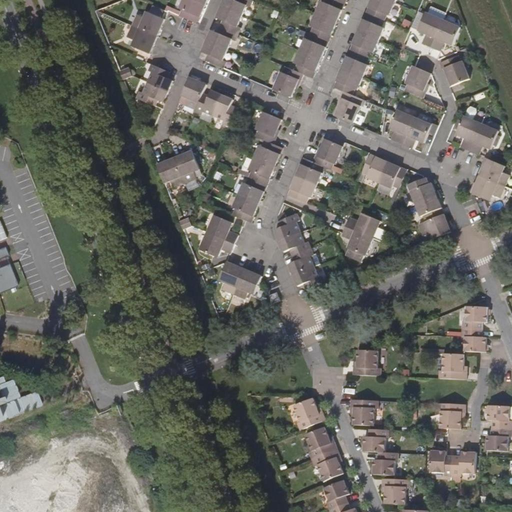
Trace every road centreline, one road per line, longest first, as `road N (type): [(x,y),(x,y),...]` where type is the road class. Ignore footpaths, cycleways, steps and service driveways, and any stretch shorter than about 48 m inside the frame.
road 1 (tertiary): [(1,0),(156,381)]
road 2 (residential): [(304,322),(263,223),(308,118)]
road 3 (residential): [(377,511),(304,322)]
road 4 (residential): [(304,322),(474,252)]
road 5 (residential): [(156,381),(304,322)]
road 6 (tertiary): [(156,381),(208,511)]
road 7 (residential): [(308,118),(186,64)]
road 8 (residential): [(308,118),(428,166)]
road 9 (residential): [(308,118),(358,0)]
